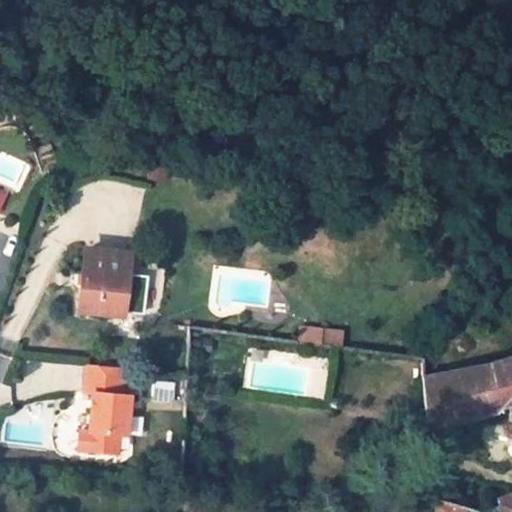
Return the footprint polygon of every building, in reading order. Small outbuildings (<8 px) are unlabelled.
[(128,253),(84,248),(77,307),(121,312),(121,309),(140,311),(144,275),(126,273),(128,253)] [(507,405),(511,420),(511,355),(499,360),(474,366),(449,371),(424,375),(421,376),(424,427),(507,405)] [(127,393),(116,393),(117,366),(76,364),(75,395),(84,395),(82,430),(74,429),(73,454),(118,455),(119,440),(125,440),(127,393)] [(500,505),(511,498),(511,488),(498,495),(500,505)] [(429,511),(479,511),(479,509),(427,496),(428,501),(429,511)] [(511,511),(511,498),(500,505),(500,511),(511,511)]
